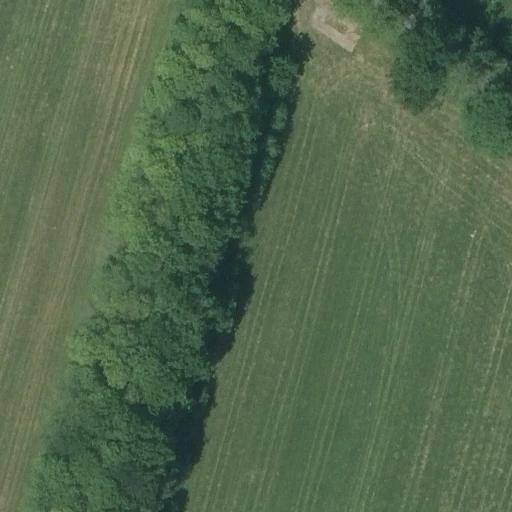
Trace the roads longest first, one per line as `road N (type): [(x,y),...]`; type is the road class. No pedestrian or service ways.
road 1 (unclassified): [(91,511),(231,0)]
road 2 (unclassified): [(511,109),(377,0)]
